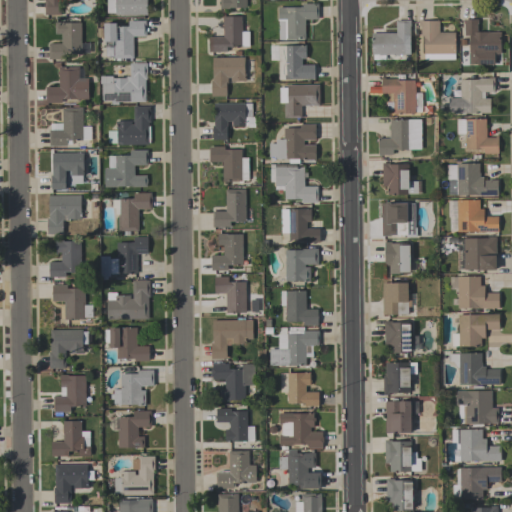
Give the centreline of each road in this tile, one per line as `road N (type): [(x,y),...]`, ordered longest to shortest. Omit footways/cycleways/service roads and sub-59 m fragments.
road 1 (residential): [(354,511),(346,0)]
road 2 (residential): [(21,511),(17,0)]
road 3 (residential): [(184,511),(181,0)]
